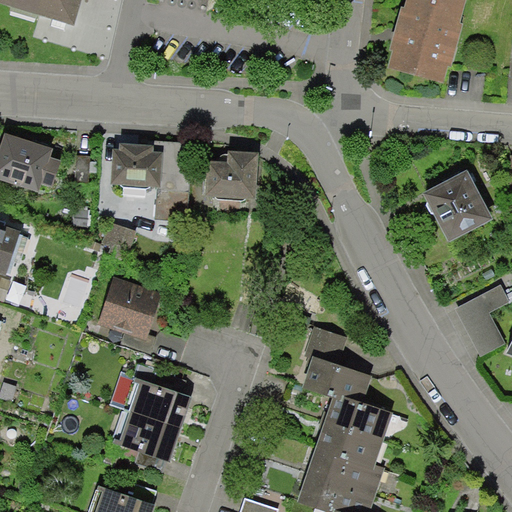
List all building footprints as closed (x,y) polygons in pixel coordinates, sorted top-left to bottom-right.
[(3,0),(70,20),(76,0),(3,0)] [(439,80),(461,0),(408,0),(401,24),(390,66),(439,80)] [(61,138),(17,126),(4,174),(47,186),(61,138)] [(111,182),(159,185),(155,220),(189,221),(196,145),(115,140),(111,182)] [(211,148),(205,196),(254,198),(259,152),(211,148)] [(423,192),(449,243),(492,221),(466,170),(423,192)] [(31,232),(0,222),(0,270),(19,275),(31,232)] [(159,292),(114,277),(100,321),(144,336),(159,292)] [(346,339),(313,328),(306,349),(316,352),(339,360),(346,339)] [(339,360),(316,352),(307,379),(334,388),(368,399),(377,372),(339,360)] [(192,396),(135,377),(113,444),(170,462),(192,396)] [(334,511),(363,511),(398,409),(368,399),(334,388),(297,500),(328,510),(334,511)] [(142,511),(145,504),(94,490),(88,511),(142,511)] [(276,511),(277,510),(245,501),(241,511),(276,511)]
